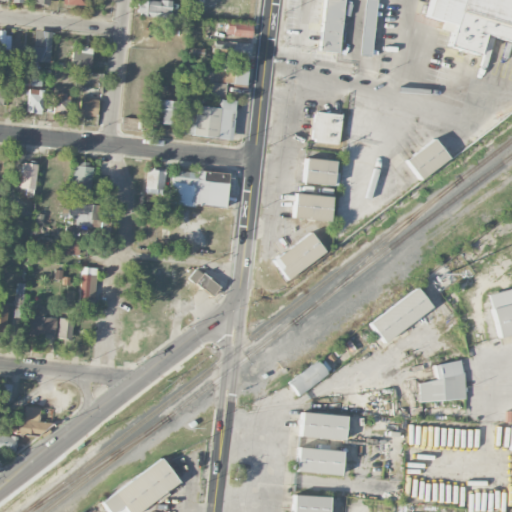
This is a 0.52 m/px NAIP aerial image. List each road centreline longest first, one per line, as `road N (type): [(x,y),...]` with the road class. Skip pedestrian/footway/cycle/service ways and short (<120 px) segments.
road 1 (tertiary): [(0,488),(237,310)]
road 2 (residential): [(255,160),(0,133)]
road 3 (tertiary): [(214,511),(237,310)]
road 4 (tertiary): [(255,160),(273,0)]
road 5 (tertiary): [(237,310),(255,160)]
road 6 (residential): [(126,0),(111,145)]
road 7 (residential): [(141,381),(0,365)]
road 8 (residential): [(123,32),(0,19)]
